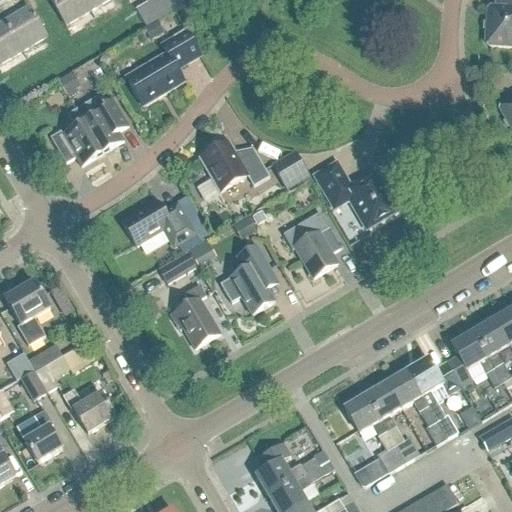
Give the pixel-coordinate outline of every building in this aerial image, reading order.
[(51,49),(72,37),(49,0),(46,0),(28,11),(51,49)] [(78,0),(49,0),(72,37),(93,24),(78,0)] [(108,0),(78,0),(93,24),(115,11),(108,0)] [(156,0),(153,2),(164,20),(173,15),(164,0),(156,0)] [(164,0),(173,15),(183,9),(177,0),(164,0)] [(177,0),(183,9),(192,4),(189,0),(177,0)] [(511,0),(494,0),(494,10),(491,9),(486,14),(484,45),(489,50),(511,51),(511,0)] [(144,7),(155,26),(157,24),(164,20),(153,2),(144,7)] [(135,13),(145,31),(155,26),(144,7),(135,13)] [(28,11),(7,24),(29,62),(51,49),(28,11)] [(0,62),(7,75),(29,62),(7,24),(0,27),(0,62)] [(145,31),(144,32),(150,42),(163,35),(157,24),(155,26),(145,31)] [(159,47),(166,58),(125,82),(142,110),(183,86),(176,75),(201,60),(185,32),(159,47)] [(118,37),(105,44),(109,51),(122,44),(118,37)] [(105,44),(92,52),(96,59),(109,51),(105,44)] [(81,52),(68,59),(72,66),(85,58),(81,52)] [(52,69),(39,77),(43,84),(56,76),(52,69)] [(67,100),(82,92),(72,75),(58,84),(67,100)] [(39,77),(26,84),(30,91),(43,84),(39,77)] [(511,100),(500,107),(499,113),(511,135),(511,100)] [(96,101),(83,109),(75,114),(102,159),(123,146),(117,137),(128,131),(112,105),(111,105),(96,101)] [(102,159),(75,114),(66,119),(74,132),(62,140),(60,136),(49,142),(65,169),(75,163),(81,172),(102,159)] [(27,137),(14,142),(24,167),(37,162),(27,137)] [(239,165),(228,146),(199,163),(219,197),(247,181),(253,191),(269,182),(254,156),(239,165)] [(310,182),(300,165),(283,175),(293,192),(310,182)] [(336,168),(314,180),(334,214),(349,205),(366,234),(399,214),(389,196),(385,198),(373,177),(349,190),(336,168)] [(178,205),(162,214),(158,206),(121,228),(135,252),(163,235),(173,253),(190,243),(194,250),(210,241),(193,212),(185,217),(178,205)] [(256,229),(266,223),(261,215),(251,220),(256,229)] [(341,253),(325,228),(319,217),(282,239),(292,255),(295,253),(313,283),(336,270),(330,260),(341,253)] [(248,222),(234,230),(241,241),(255,233),(248,222)] [(244,274),(230,283),(220,289),(231,308),(241,302),(252,320),(274,307),(267,294),(277,288),(255,251),(236,262),(244,274)] [(167,289),(194,273),(186,259),(159,275),(167,289)] [(44,342),(41,336),(34,324),(50,314),(33,287),(4,305),(20,330),(17,332),(29,351),(44,342)] [(171,321),(179,335),(182,333),(194,354),(219,339),(199,305),(206,302),(199,290),(184,299),(190,309),(171,321)] [(511,312),(493,324),(508,350),(511,347),(511,312)] [(508,350),(493,324),(472,336),(494,372),(502,387),(510,383),(501,368),(502,367),(499,359),(497,357),(508,350)] [(451,348),(458,360),(446,367),(460,391),(472,384),(467,375),(478,368),(484,378),(494,372),(472,336),(451,348)] [(33,375),(32,376),(19,384),(33,406),(57,390),(45,370),(62,359),(55,348),(28,365),(23,357),(21,358),(32,375),(33,374),(33,375)] [(32,375),(21,358),(6,367),(16,385),(32,375)] [(427,362),(406,375),(442,436),(446,444),(458,437),(447,419),(445,420),(436,406),(445,401),(458,394),(444,369),(434,375),(427,362)] [(502,387),(494,372),(484,378),(493,393),(502,387)] [(109,374),(102,378),(107,387),(114,383),(109,374)] [(406,375),(385,387),(401,413),(413,406),(419,417),(427,432),(426,433),(436,450),(446,444),(442,436),(406,375)] [(385,387),(365,399),(401,461),(405,468),(414,463),(404,445),(389,420),(401,413),(385,387)] [(87,440),(114,423),(100,398),(80,410),(73,397),(62,403),(71,417),(72,416),(87,440)] [(365,399),(344,412),(359,438),(372,431),(378,441),(386,455),(377,461),(379,463),(382,468),(387,477),(388,478),(405,468),(401,461),(365,399)] [(496,441),(511,433),(511,432),(505,420),(511,416),(511,401),(484,416),(496,441)] [(37,469),(61,455),(48,433),(52,430),(44,416),(33,422),(41,436),(23,447),(37,469)] [(256,464),(263,476),(255,480),(268,501),(318,472),(314,466),(301,474),(300,473),(290,479),(282,465),(291,460),(283,447),(256,464)] [(0,491),(15,482),(3,461),(5,460),(0,452),(0,491)] [(313,460),(319,471),(324,479),(334,474),(322,455),(313,460)] [(325,483),(318,472),(268,501),(273,511),(296,511),(306,506),(302,499),(312,492),(311,491),(325,483)] [(446,488),(437,493),(447,511),(449,511),(458,507),(446,488)] [(447,511),(437,493),(427,499),(435,511),(447,511)] [(323,511),(309,511),(306,506),(296,511),(343,511),(353,507),(347,498),(323,511)] [(435,511),(427,499),(418,505),(422,511),(435,511)]
